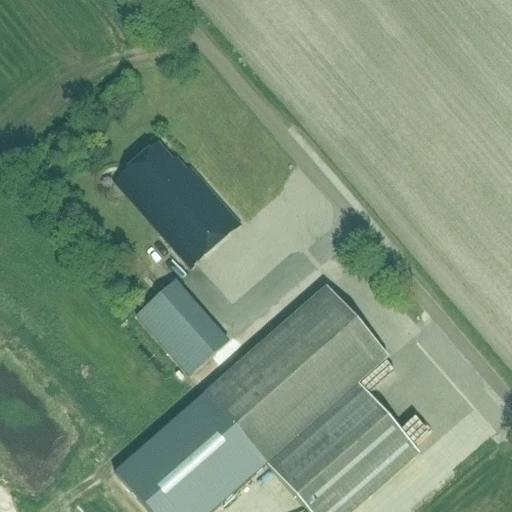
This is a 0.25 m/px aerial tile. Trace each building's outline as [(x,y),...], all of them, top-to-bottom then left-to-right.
[(189,272),(240,229),(190,171),(186,174),(175,162),(173,164),(158,146),(114,184),(189,272)] [(74,264),(53,272),(63,298),(83,291),(74,264)] [(227,343),(175,285),(136,319),(188,378),(227,343)] [(386,359),(325,289),(203,396),(113,475),(145,511),(211,511),(265,466),(305,511),(352,511),(417,455),(356,385),(386,359)] [(419,346),(380,387),(394,400),(432,359),(419,346)]
